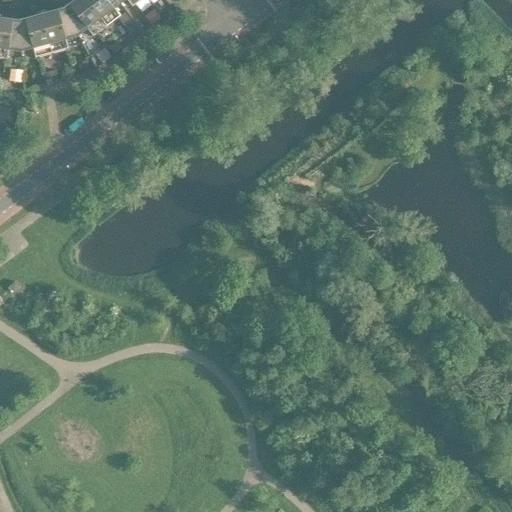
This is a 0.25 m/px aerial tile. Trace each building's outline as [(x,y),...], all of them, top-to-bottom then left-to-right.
[(79,12),(89,5),(95,0),(75,0),(72,2),(79,12)] [(116,0),(95,0),(89,5),(106,27),(120,16),(113,8),(119,4),(116,0)] [(106,27),(89,5),(79,12),(72,2),(63,9),(76,36),(86,29),(92,37),(106,27)] [(55,24),(44,27),(51,54),(68,49),(65,39),(76,36),(63,9),(52,12),(55,24)] [(153,10),(144,17),(151,26),(160,19),(153,10)] [(32,30),(44,27),(55,24),(52,12),(29,19),(32,30)] [(123,13),(120,16),(116,19),(124,28),(131,23),(123,13)] [(34,58),(51,54),(44,27),(32,30),(29,19),(18,22),(20,51),(31,48),(34,58)] [(5,32),(0,31),(0,59),(7,60),(8,50),(20,51),(18,22),(6,20),(5,32)] [(115,41),(107,47),(113,54),(121,48),(115,41)] [(77,65),(81,74),(90,70),(86,61),(77,65)] [(9,70),(8,81),(20,83),(21,71),(9,70)] [(54,70),(42,73),(45,83),(57,80),(54,70)]
